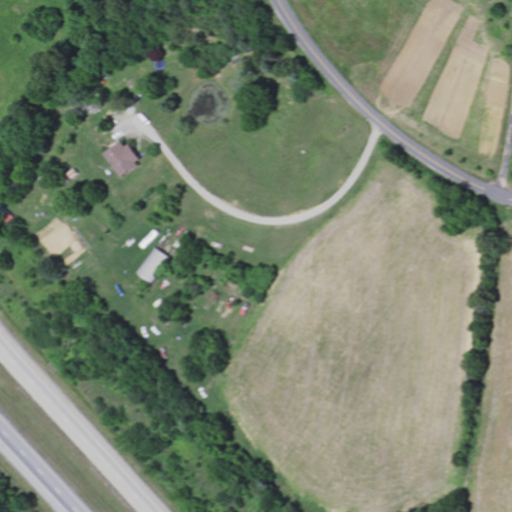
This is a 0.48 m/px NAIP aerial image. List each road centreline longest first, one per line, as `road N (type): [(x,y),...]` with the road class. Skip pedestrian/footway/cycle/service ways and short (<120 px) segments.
road 1 (tertiary): [(511,197),(458,174),(386,124),(324,61),(282,0)]
road 2 (motorway): [(137,511),(0,356)]
